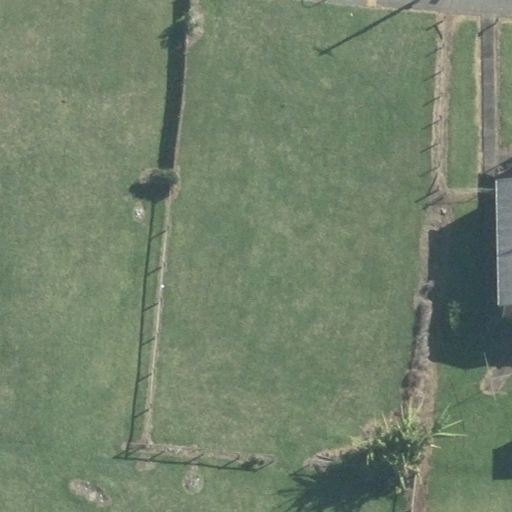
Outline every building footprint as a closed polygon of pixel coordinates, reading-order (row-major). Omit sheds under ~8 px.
[(412,121),(392,88),(322,130),(342,163),(412,121)] [(73,148),(29,144),(19,271),(137,281),(151,105),(77,100),(73,148)] [(511,316),(511,190),(503,190),(508,317),(511,316)] [(14,404),(89,409),(90,385),(124,387),(126,358),(17,352),(14,404)] [(20,511),(157,511),(159,499),(43,491),(22,490),(20,511)]
